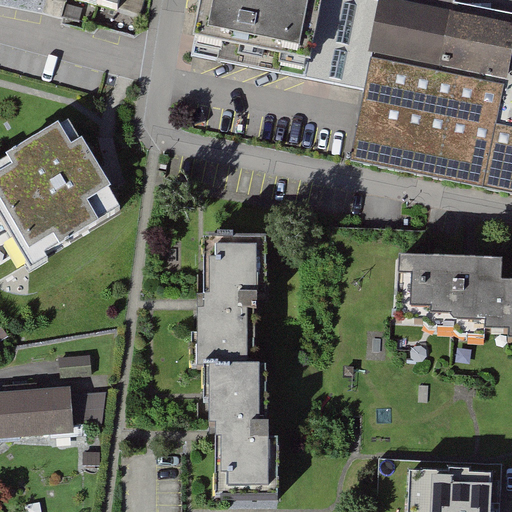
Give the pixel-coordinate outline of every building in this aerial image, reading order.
[(121,0),(68,0),(117,14),(121,0)] [(354,0),(203,0),(201,15),(192,60),(365,93),(351,165),(511,195),(511,16),(456,5),(457,0),(383,0),(382,5),(354,0)] [(0,153),(0,219),(33,272),(130,211),(67,112),(0,153)] [(268,249),(206,249),(205,304),(205,322),(197,321),(196,378),(205,378),(205,395),(204,427),(221,427),(220,488),(270,489),(271,420),(262,420),(262,375),(252,375),(253,303),(267,303),(268,249)] [(501,261),(400,259),(399,323),(433,323),(433,332),(484,333),(484,342),(503,342),(503,356),(511,356),(511,289),(500,289),(501,261)] [(72,388),(0,393),(0,440),(71,435),(70,427),(107,424),(104,391),(72,394),(72,388)] [(491,511),(493,474),(413,471),(411,511),(491,511)]
